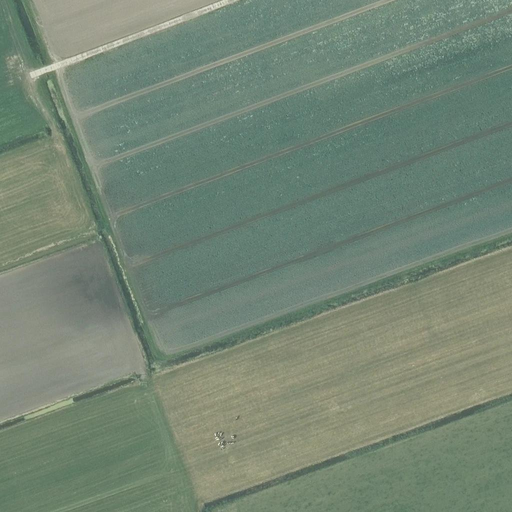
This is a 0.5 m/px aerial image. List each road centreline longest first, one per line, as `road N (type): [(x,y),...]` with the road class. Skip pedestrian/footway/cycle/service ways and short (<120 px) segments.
road 1 (track): [(63,511),(177,471),(4,0)]
road 2 (track): [(231,0),(32,74)]
